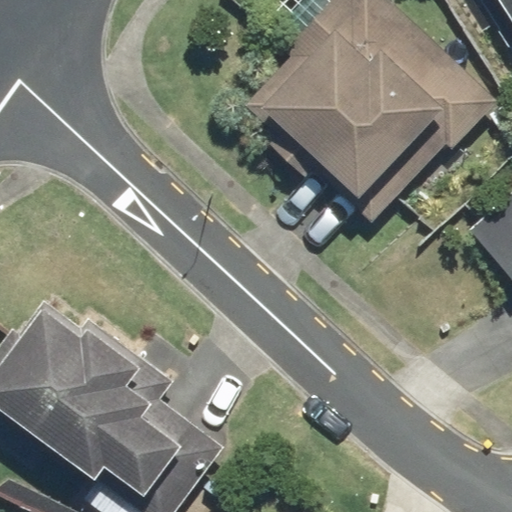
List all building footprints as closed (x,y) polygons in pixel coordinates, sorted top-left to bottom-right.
[(298,53),(254,98),(281,125),(272,135),(310,172),(320,162),(375,214),(449,138),(454,144),(502,95),(403,0),(327,0),(286,42),(298,53)] [(511,0),(490,0),(511,34),(511,0)] [(511,188),(474,223),(511,263),(511,188)] [(44,289),(0,348),(0,398),(153,511),(176,511),(230,440),(162,390),(174,374),(92,314),(88,321),(44,289)] [(318,511),(283,503),(280,511),(318,511)]
